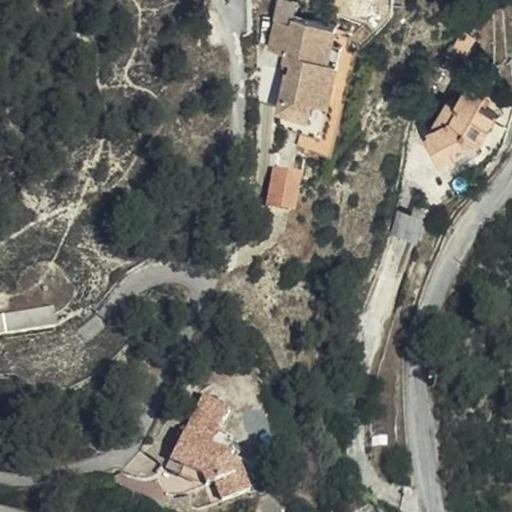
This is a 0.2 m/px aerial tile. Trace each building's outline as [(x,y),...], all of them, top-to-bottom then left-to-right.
[(275,3),(262,0),(258,0),(255,17),(272,20),(273,14),(275,3)] [(258,128),(287,134),(294,100),(310,104),(324,43),(314,41),(318,23),(273,14),(272,20),(255,17),(249,47),(264,50),(262,60),(272,63),(258,128)] [(447,101),(428,117),(457,136),(462,135),(484,107),(469,95),(474,86),(455,71),(440,93),(447,101)] [(294,100),(287,134),(303,138),(310,104),(294,100)] [(457,136),(428,117),(409,121),(416,149),(457,136)] [(249,210),(270,214),(277,181),(256,176),(249,210)] [(0,305),(0,322),(28,316),(25,300),(0,305)] [(147,456),(184,471),(189,482),(200,476),(209,495),(239,478),(223,450),(214,455),(208,443),(186,434),(203,391),(174,379),(147,456)] [(236,511),(251,511),(259,509),(252,491),(232,498),(236,511)]
